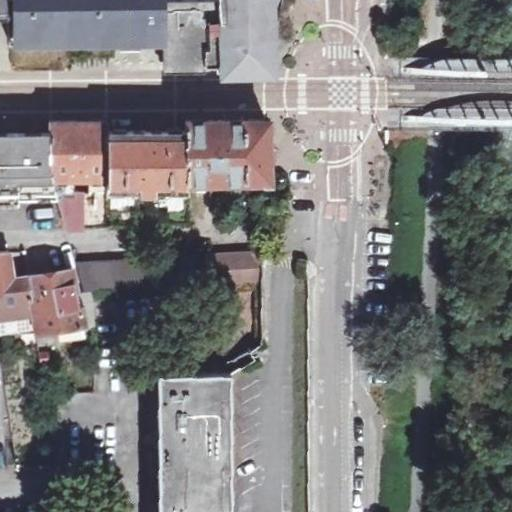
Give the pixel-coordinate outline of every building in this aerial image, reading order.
[(8,0),(10,16),(0,16),(0,46),(6,46),(5,22),(18,21),(17,0),(8,0)] [(19,0),(20,42),(162,38),(163,62),(204,61),(204,46),(208,45),(208,26),(208,11),(207,0),(19,0)] [(207,0),(208,11),(227,10),(227,26),(208,26),(208,45),(204,46),(204,61),(221,62),(221,67),(263,66),(263,48),(269,48),(269,35),(268,0),(207,0)] [(0,133),(0,198),(58,197),(66,226),(107,227),(188,224),(187,188),(214,187),(214,182),(226,182),(226,180),(267,180),(268,124),(262,119),(199,121),(186,121),(186,130),(109,131),(109,121),(54,121),(54,133),(0,133)] [(0,324),(18,322),(19,327),(35,325),(36,332),(95,324),(95,302),(95,291),(146,288),(145,258),(77,261),(84,292),(76,292),(71,269),(53,271),(50,264),(35,265),(36,273),(13,276),(10,251),(0,251),(0,324)] [(260,252),(209,255),(210,285),(261,282),(260,252)] [(160,511),(233,511),(234,497),(232,372),(159,373),(160,470),(160,511)]
